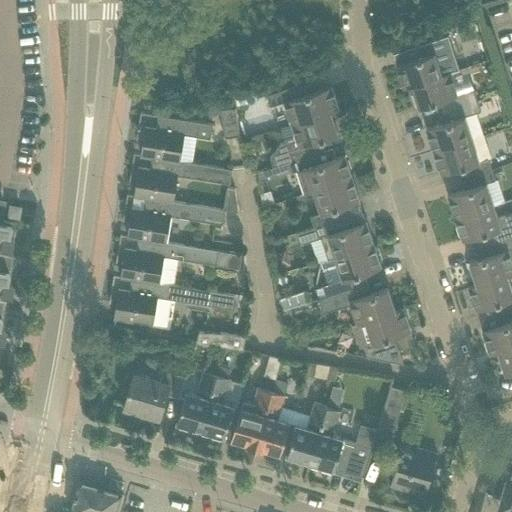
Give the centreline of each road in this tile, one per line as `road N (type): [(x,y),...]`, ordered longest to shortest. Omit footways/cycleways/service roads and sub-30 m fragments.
road 1 (residential): [(354,0),(358,57),(467,372)]
road 2 (residential): [(467,372),(429,379),(292,352),(270,304),(242,161)]
road 3 (tertiary): [(37,443),(89,115)]
road 4 (residential): [(293,511),(37,443)]
road 5 (residential): [(467,372),(479,410),(454,511)]
